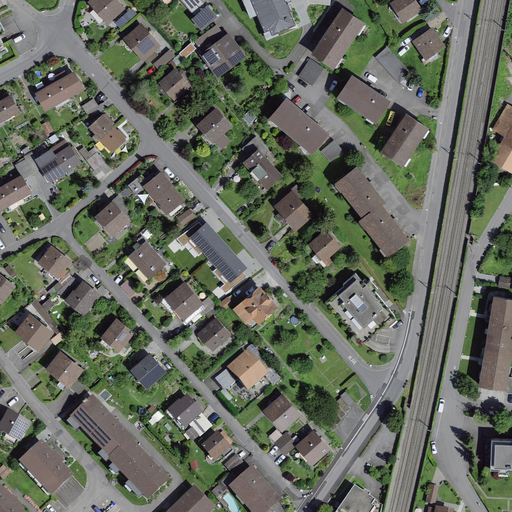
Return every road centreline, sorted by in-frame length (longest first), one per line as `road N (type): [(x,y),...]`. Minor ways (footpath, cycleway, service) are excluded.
road 1 (residential): [(57,225),(313,508)]
road 2 (tertiary): [(467,20),(415,334),(393,391)]
road 3 (residential): [(154,141),(359,369),(393,391)]
road 4 (residential): [(448,401),(474,261),(511,198)]
road 5 (residential): [(0,357),(89,464),(94,482),(71,511)]
road 6 (tertiary): [(393,391),(313,508)]
road 7 (residential): [(62,38),(154,141)]
road 8 (residential): [(57,225),(154,141)]
